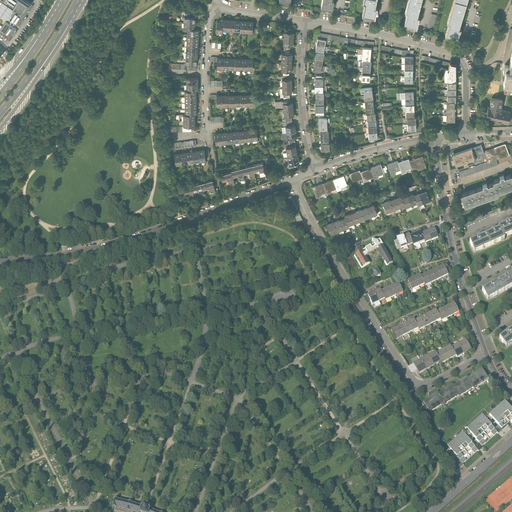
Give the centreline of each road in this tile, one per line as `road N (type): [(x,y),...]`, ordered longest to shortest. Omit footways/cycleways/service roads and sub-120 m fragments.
road 1 (residential): [(291,179),(412,380),(429,383),(484,354)]
road 2 (tertiary): [(20,260),(103,246),(291,179)]
road 3 (residential): [(465,134),(465,73),(454,54),(304,21)]
road 4 (residential): [(484,354),(450,241),(434,138)]
road 5 (residential): [(304,21),(216,6),(206,52),(208,134)]
road 6 (residential): [(314,170),(304,126),(304,21)]
road 7 (trunk): [(0,129),(73,15)]
road 8 (tertiary): [(314,170),(434,138)]
road 9 (trunk): [(0,114),(73,15)]
